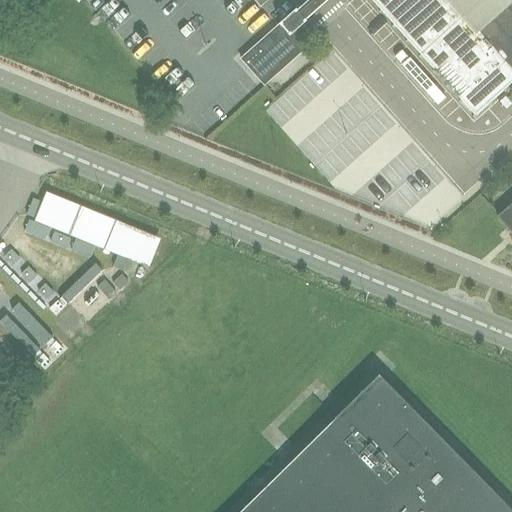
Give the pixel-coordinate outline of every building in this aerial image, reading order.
[(301,26),(330,0),(309,0),(241,60),(264,86),(315,41),(301,26)] [(511,0),(367,0),(440,81),(474,120),(511,85),(511,0)] [(34,200),(27,216),(35,219),(36,219),(42,204),(42,203),(34,200)] [(511,234),(511,205),(498,218),(511,234)] [(57,226),(46,237),(111,303),(123,292),(57,226)] [(98,238),(94,248),(110,255),(114,245),(98,238)] [(37,245),(26,257),(91,323),(103,312),(37,245)] [(12,251),(5,258),(13,266),(20,259),(12,251)] [(134,276),(138,265),(118,257),(114,268),(134,276)] [(17,265),(6,276),(71,343),(83,332),(17,265)] [(19,304),(12,311),(46,345),(55,354),(57,357),(64,350),(62,348),(53,339),(19,304)] [(6,316),(0,322),(0,323),(33,358),(42,367),(44,369),(51,363),(49,361),(40,351),(6,316)] [(511,511),(379,376),(335,420),(336,420),(242,511),(511,511)]
